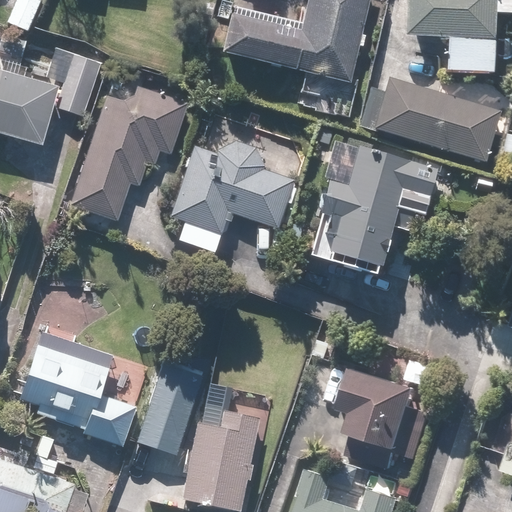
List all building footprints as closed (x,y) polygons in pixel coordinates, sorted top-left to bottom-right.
[(39,1),(36,0),(12,0),(2,24),(24,34),(39,1)] [(237,22),(223,19),(215,59),(346,85),(362,0),(303,0),(298,26),(238,15),(237,22)] [(511,0),(406,0),(406,39),(447,40),(446,77),(493,79),(495,17),(511,17),(511,0)] [(53,91),(0,75),(0,140),(35,151),(53,91)] [(65,207),(111,223),(124,185),(134,189),(142,165),(150,168),(155,153),(166,157),(184,105),(109,79),(65,207)] [(494,113),(386,82),(372,132),(480,163),(494,113)] [(230,215),(276,231),(292,182),(259,171),(254,151),(231,144),(212,155),(190,148),(166,219),(178,223),(172,244),(209,257),(216,236),(223,238),(230,215)] [(406,235),(413,215),(420,217),(434,176),(356,150),(343,190),(326,184),(315,218),(332,224),(321,257),(370,272),(384,228),(406,235)] [(468,275),(452,269),(440,299),(456,306),(468,275)] [(124,317),(105,290),(92,299),(111,326),(124,317)] [(94,395),(103,372),(106,363),(35,335),(29,351),(7,408),(119,452),(135,412),(94,395)] [(199,378),(158,364),(132,444),(173,457),(199,378)] [(411,393),(343,373),(329,369),(320,401),(334,405),(332,413),(347,417),(340,440),(349,443),(344,461),(387,473),(411,393)] [(233,511),(254,420),(231,414),(237,390),(208,384),(202,408),(196,406),(175,501),(222,511),(233,511)] [(511,445),(510,447),(490,504),(511,511),(511,445)] [(0,511),(79,511),(86,494),(0,463),(0,511)] [(343,511),(321,505),(328,481),(302,473),(290,511),(390,511),(394,500),(366,492),(359,511),(343,511)]
